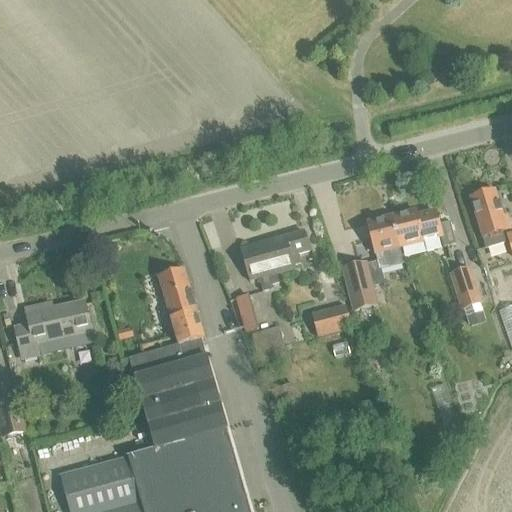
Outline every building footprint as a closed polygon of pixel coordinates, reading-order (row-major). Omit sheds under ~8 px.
[(495,193),(470,201),(483,240),(486,250),(505,244),(502,234),(508,232),(495,193)] [(417,214),(392,220),(399,250),(424,243),(441,239),(443,249),(456,247),(450,225),(439,227),(436,215),(418,219),(417,214)] [(403,265),(399,250),(392,220),(367,227),(375,256),(379,271),(403,265)] [(304,234),(267,245),(276,277),(295,272),(292,259),(310,254),(304,234)] [(279,286),(276,277),(267,245),(241,253),(250,283),(259,281),(263,295),(273,292),(272,288),(279,286)] [(378,308),(367,264),(342,270),(353,314),(378,308)] [(179,347),(201,342),(205,341),(184,272),(159,280),(179,347)] [(481,306),(470,272),(451,278),(462,313),(464,312),(480,307),(481,306)] [(104,303),(102,294),(89,296),(91,306),(104,303)] [(237,301),(247,336),(258,333),(248,298),(237,301)] [(26,312),(29,327),(16,331),(23,362),(93,346),(84,305),(42,314),(40,309),(26,312)] [(486,324),(480,307),(464,312),(470,329),(486,324)] [(312,318),(318,340),(351,332),(345,310),(312,318)] [(117,334),(120,344),(135,339),(132,330),(117,334)] [(251,337),(261,371),(288,364),(278,330),(251,337)] [(227,431),(201,342),(179,347),(128,362),(154,453),(227,432),(227,431)] [(273,393),(278,408),(297,401),(292,386),(273,393)] [(0,391),(0,431),(2,440),(26,434),(14,388),(0,391)] [(154,453),(129,460),(143,511),(249,511),(227,432),(154,453)] [(143,511),(129,460),(59,479),(68,511),(143,511)]
